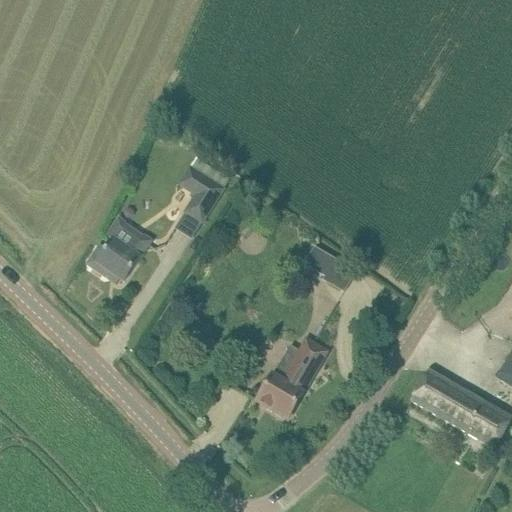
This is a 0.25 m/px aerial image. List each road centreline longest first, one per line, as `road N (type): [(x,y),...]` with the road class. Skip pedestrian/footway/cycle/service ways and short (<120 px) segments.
road 1 (tertiary): [(259,511),(346,430),(511,163)]
road 2 (tertiary): [(228,511),(0,280)]
